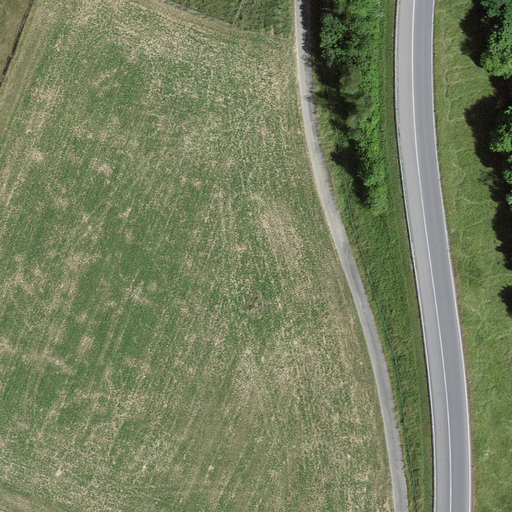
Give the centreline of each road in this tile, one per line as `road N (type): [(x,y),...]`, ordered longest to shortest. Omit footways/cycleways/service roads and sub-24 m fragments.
road 1 (track): [(401,511),(386,394),(315,147),(302,0)]
road 2 (motorway): [(425,0),(423,98),(458,410),(460,511)]
